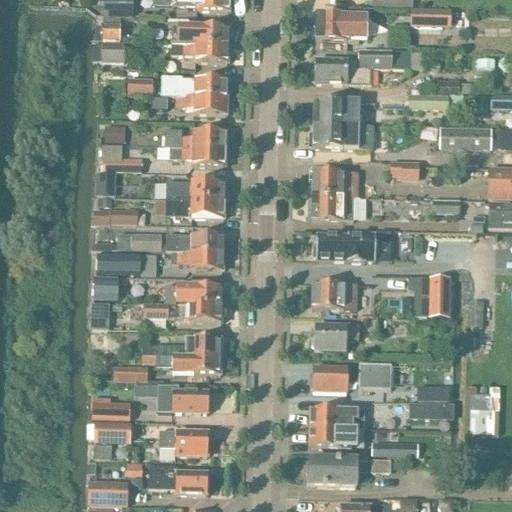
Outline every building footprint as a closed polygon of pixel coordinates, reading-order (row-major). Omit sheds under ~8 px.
[(132,1),(104,0),(103,21),(131,22),(132,1)] [(154,0),(154,10),(171,10),(171,0),(154,0)] [(229,0),(171,0),(171,10),(197,11),(197,16),(229,16),(229,0)] [(411,0),(372,0),(372,11),(411,12),(411,0)] [(407,16),(406,32),(446,33),(447,17),(407,16)] [(348,20),(315,20),(315,45),(347,46),(347,44),(366,45),(366,22),(347,22),(348,20)] [(102,22),(102,30),(120,30),(120,22),(102,22)] [(120,48),(120,30),(102,30),(102,46),(102,47),(120,48)] [(172,37),(172,49),(228,51),(229,33),(197,32),(182,31),(172,31),(172,37)] [(101,67),(101,68),(124,69),(125,48),(102,47),(102,48),(101,67)] [(228,69),(228,51),(172,49),(171,60),(196,61),(195,68),(228,69)] [(311,74),(311,87),(315,87),(315,90),(370,91),(371,74),(391,75),(391,74),(408,74),(408,57),(391,57),(358,56),(358,66),(315,66),(315,74),(311,74)] [(136,84),(136,98),(155,98),(155,76),(141,76),(141,84),(136,84)] [(176,102),(229,103),(229,94),(226,94),(227,85),(178,84),(178,81),(161,81),(160,101),(176,102)] [(457,88),(432,87),(431,98),(457,98),(457,88)] [(511,100),(490,100),(490,115),(511,115),(511,100)] [(462,102),(409,101),(409,114),(462,115),(462,102)] [(168,102),(152,102),(152,114),(167,114),(168,102)] [(229,103),(176,102),(176,113),(194,114),(194,120),(226,121),(226,113),(229,113),(229,103)] [(313,107),(312,130),(358,131),(358,107),(313,107)] [(370,131),(358,131),(312,130),(312,153),(369,154),(370,131)] [(124,131),(104,131),(104,149),(124,149),(124,131)] [(490,155),(490,154),(491,135),(439,134),(438,154),(490,155)] [(164,153),(170,153),(228,155),(228,146),(226,146),(226,137),(194,136),(194,142),(181,142),(181,135),(164,135),(164,153)] [(511,149),(511,135),(491,135),(490,154),(511,154),(511,149)] [(121,151),(101,151),(101,161),(121,162),(121,151)] [(228,164),(228,155),(170,153),(170,165),(193,166),(193,172),(225,173),(225,164),(228,164)] [(142,165),(101,164),(101,177),(113,177),(141,178),(142,165)] [(399,168),(399,183),(416,183),(417,168),(399,168)] [(511,173),(486,173),(485,206),(511,206),(511,173)] [(95,176),(95,189),(113,189),(113,177),(101,177),(95,176)] [(311,178),(311,202),(355,203),(355,179),(311,178)] [(166,205),(227,207),(227,198),(224,198),(225,189),(167,187),(166,205)] [(358,203),(355,203),(311,202),(310,226),(341,226),(352,226),(352,217),(355,217),(358,215),(358,203)] [(111,203),(97,203),(96,212),(111,212),(111,203)] [(226,216),(227,207),(166,205),(166,221),(192,222),(192,224),(224,225),(224,216),(226,216)] [(458,206),(432,205),(432,218),(458,218),(458,206)] [(511,206),(489,206),(488,232),(511,232),(511,206)] [(137,217),(96,215),(95,228),(136,230),(137,217)] [(375,237),(348,237),(348,242),(316,242),(315,256),(312,256),(312,264),(315,264),(315,267),(374,268),(374,259),(379,259),(379,245),(374,245),(375,237)] [(131,254),(132,239),(125,239),(125,250),(119,250),(118,254),(131,254)] [(160,240),(132,239),(131,254),(131,256),(160,256),(160,240)] [(166,257),(171,257),(222,259),(223,241),(166,239),(166,257)] [(95,257),(95,280),(137,282),(138,259),(95,257)] [(222,259),(171,257),(171,269),(190,270),(190,276),(222,277),(222,259)] [(430,282),(429,323),(448,323),(449,296),(449,283),(430,282)] [(93,296),(93,306),(117,307),(117,296),(117,284),(93,283),(93,296)] [(356,291),(312,289),(311,314),(355,315),(356,291)] [(164,298),(164,309),(221,310),(221,292),(190,292),(164,291),(164,298)] [(470,306),(470,330),(482,330),(482,306),(470,306)] [(91,308),(91,335),(107,335),(108,309),(106,309),(91,308)] [(144,309),(143,325),(168,325),(168,321),(189,322),(189,327),(221,328),(221,310),(164,309),(144,309)] [(383,326),(370,325),(370,341),(383,342),(383,326)] [(358,331),(314,330),(313,343),(310,344),(310,351),(313,352),(313,357),(346,357),(346,345),(358,346),(358,331)] [(92,335),(92,350),(106,344),(106,335),(92,335)] [(141,361),(158,361),(220,363),(220,345),(186,345),(186,354),(141,353),(141,361)] [(219,381),(220,363),(158,361),(157,372),(173,373),(173,380),(219,381)] [(310,386),(309,393),(312,394),(312,397),(345,398),(346,388),(357,388),(357,394),(391,395),(391,370),(357,369),(357,374),(313,373),(312,385),(310,386)] [(144,375),(116,374),(116,386),(144,386),(144,375)] [(157,403),(157,418),(168,419),(207,419),(208,398),(177,397),(178,392),(171,392),(168,392),(157,391),(157,403)] [(409,409),(409,424),(431,424),(431,410),(409,409)] [(129,412),(102,411),(102,426),(128,427),(129,412)] [(309,415),(308,433),(353,434),(353,425),(363,425),(364,416),(309,415)] [(111,449),(111,444),(127,445),(127,429),(95,428),(95,449),(111,449)] [(353,443),(353,434),(308,433),(308,452),(361,453),(362,443),(353,443)] [(207,437),(175,436),(175,437),(159,437),(158,453),(174,454),(174,461),(207,462),(207,437)] [(393,462),(393,451),(393,449),(371,449),(371,461),(393,462)] [(356,465),(308,464),(307,491),(356,493),(356,465)] [(390,467),(371,466),(371,478),(389,479),(390,467)] [(177,473),(148,472),(147,495),(174,496),(174,500),(206,501),(207,479),(177,478),(177,473)] [(125,511),(126,489),(89,488),(88,511),(97,511),(125,511)]
